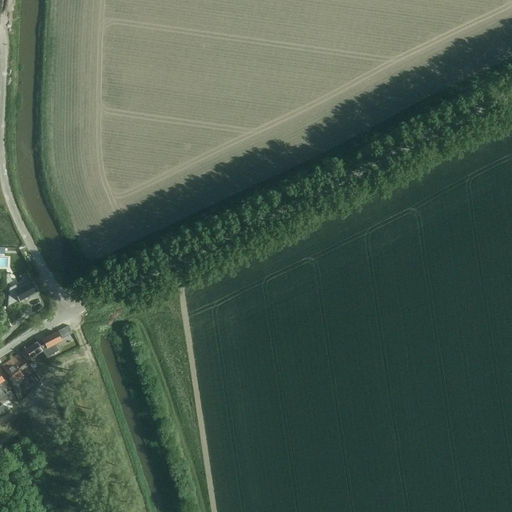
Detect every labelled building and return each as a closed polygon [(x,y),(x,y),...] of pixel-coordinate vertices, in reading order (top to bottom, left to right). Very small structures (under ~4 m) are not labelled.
[(8,288),(6,308),(18,301),(18,302),(38,292),(32,281),(17,289),(15,284),(8,288)] [(68,326),(63,329),(67,336),(72,333),(68,326)] [(42,340),(36,343),(42,351),(46,357),(57,351),(56,348),(54,345),(60,341),(56,332),(42,340)] [(36,343),(22,353),(27,361),(37,354),(42,351),(36,343)] [(18,354),(11,360),(20,371),(27,366),(18,354)] [(11,360),(3,365),(13,377),(10,379),(13,384),(23,376),(20,371),(11,360)] [(33,374),(28,378),(32,383),(37,380),(33,374)]
